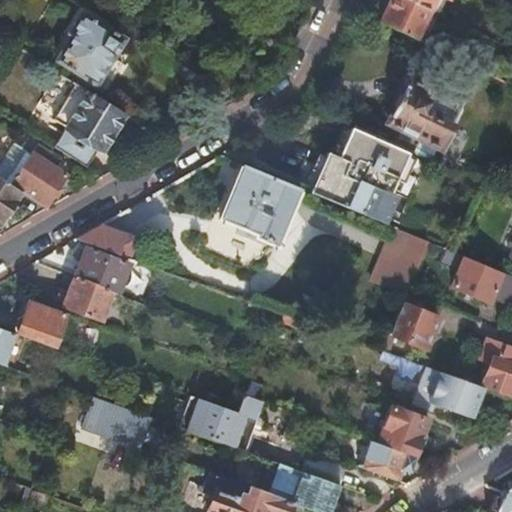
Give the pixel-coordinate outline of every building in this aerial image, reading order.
[(438,15),(407,0),(389,0),(380,22),(379,22),(415,39),(419,31),(422,33),(422,36),(427,39),(438,15)] [(444,0),(407,0),(438,15),(444,0)] [(55,62),(94,86),(95,84),(104,90),(121,64),(111,58),(122,40),(80,14),(68,34),(71,36),(55,62)] [(425,161),(429,164),(436,149),(441,148),(450,128),(448,126),(459,104),(411,80),(407,81),(387,121),(388,125),(418,140),(410,155),(425,161)] [(57,141),(90,162),(98,150),(101,151),(123,115),(73,85),(51,121),(64,129),(57,141)] [(53,111),(54,95),(36,94),(36,111),(53,111)] [(337,158),(348,131),(341,128),(330,154),(337,158)] [(425,161),(410,155),(349,129),(348,131),(337,158),(330,154),(326,153),(321,164),(319,169),(332,175),(327,186),(313,182),(310,188),(308,193),(378,222),(380,217),(398,225),(425,161)] [(53,147),(86,168),(90,162),(57,141),(53,147)] [(0,179),(20,193),(43,208),(65,175),(53,167),(48,164),(53,156),(37,145),(30,155),(13,144),(0,163),(0,179)] [(48,164),(53,167),(58,160),(53,156),(48,164)] [(303,185),(310,188),(313,182),(327,186),(332,175),(319,169),(321,164),(313,160),(303,185)] [(298,189),(241,165),(219,219),(238,228),(246,231),(243,236),(243,237),(255,242),(255,241),(257,239),(264,242),(275,246),(298,189)] [(0,223),(20,193),(0,179),(0,223)] [(136,238),(101,225),(74,240),(128,259),(136,238)] [(246,231),(238,228),(236,233),(243,236),(246,231)] [(427,243),(404,232),(381,286),(405,295),(427,243)] [(85,248),(74,278),(111,293),(117,295),(128,264),(85,248)] [(490,299),(509,306),(511,299),(511,278),(501,273),(463,257),(444,250),(439,264),(457,271),(451,287),(488,303),(490,299)] [(111,293),(74,278),(63,307),(100,321),(111,293)] [(415,299),(405,295),(401,304),(388,334),(393,336),(423,349),(435,319),(434,318),(417,312),(422,301),(415,299)] [(67,314),(28,300),(22,316),(21,316),(15,317),(12,327),(15,332),(17,332),(16,334),(55,348),(67,314)] [(434,318),(438,307),(422,301),(417,312),(434,318)] [(289,318),(280,314),(279,315),(277,322),(286,326),(289,318)] [(13,333),(0,328),(0,364),(1,365),(13,333)] [(393,336),(388,334),(381,351),(386,353),(393,336)] [(482,388),(509,398),(511,389),(511,348),(484,338),(476,361),(488,365),(479,387),(482,388)] [(479,387),(454,377),(439,372),(438,373),(427,369),(419,392),(430,396),(428,403),(433,404),(470,418),(482,388),(479,387)] [(261,386),(247,381),(242,396),(256,401),(261,386)] [(430,412),(433,404),(428,403),(430,396),(419,392),(415,407),(430,412)] [(256,401),(242,396),(235,413),(195,398),(184,429),(209,439),(209,440),(235,449),(246,418),(255,421),(262,403),(256,401)] [(136,413),(135,412),(92,397),(80,428),(139,450),(140,449),(151,419),(136,413)] [(151,419),(172,426),(176,417),(161,411),(163,405),(141,398),(136,413),(151,419)] [(375,445),(413,459),(427,420),(389,406),(375,445)] [(408,473),(413,459),(375,445),(368,442),(359,468),(396,482),(400,470),(408,473)] [(301,472),(339,486),(347,464),(308,449),(301,472)] [(319,511),(329,511),(339,486),(301,472),(281,465),(270,494),(290,502),(292,502),(319,511)] [(288,511),(292,502),(290,502),(270,494),(220,476),(219,478),(205,472),(200,486),(198,485),(188,511),(288,511)] [(511,511),(511,491),(510,492),(510,495),(504,502),(502,508),(499,511),(511,511)]
